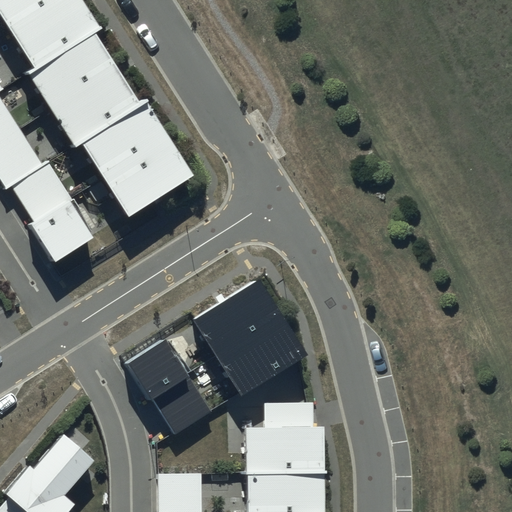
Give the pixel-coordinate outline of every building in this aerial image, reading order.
[(105,181),(129,218),(159,198),(192,177),(159,126),(146,106),(143,101),(139,104),(127,87),(109,58),(95,37),(103,32),(84,3),(82,0),(0,0),(0,16),(10,33),(36,73),(29,78),(50,111),(73,148),(76,150),(82,146),(105,181)] [(0,87),(0,183),(6,192),(11,189),(20,203),(33,224),(28,227),(38,243),(54,268),(95,241),(70,203),(73,200),(48,161),(41,165),(18,129),(0,101),(0,92),(2,91),(0,87)] [(222,303),(192,321),(240,398),(307,357),(293,335),(259,280),(222,303)] [(210,412),(163,343),(127,368),(173,436),(210,412)] [(265,407),(265,429),(309,429),(310,407),(265,407)] [(265,429),(246,429),(246,511),(324,511),(325,429),(309,429),(265,429)] [(92,464),(63,440),(34,473),(30,469),(4,500),(6,502),(0,508),(0,511),(69,511),(72,508),(61,499),(92,464)] [(201,511),(201,475),(158,475),(158,511),(201,511)]
